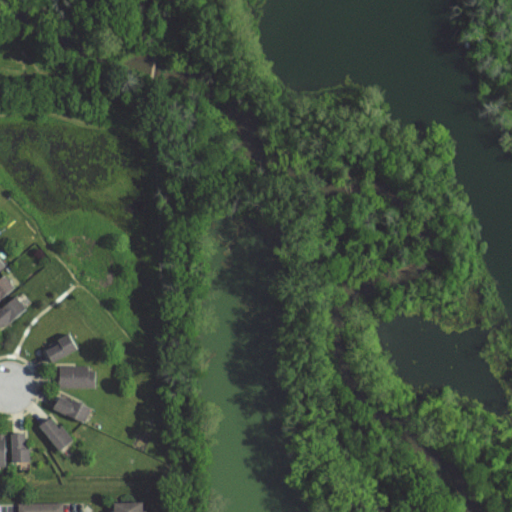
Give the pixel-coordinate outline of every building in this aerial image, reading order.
[(0,301),(0,278),(5,274),(17,288),(0,301)] [(3,328),(0,323),(0,307),(17,295),(28,309),(3,328)] [(46,349),(62,342),(60,336),(71,331),(83,349),(54,360),(46,349)] [(61,387),(61,365),(90,365),(90,369),(98,369),(98,388),(61,387)] [(88,425),(54,408),(59,400),(62,402),(65,397),(76,402),(77,398),(95,407),(88,425)] [(63,450),(42,423),(55,414),(66,425),(68,423),(79,438),(63,450)] [(0,467),(0,432),(8,432),(8,467),(0,467)] [(14,459),(13,433),(29,433),(29,444),(35,444),(35,459),(14,459)] [(18,511),(18,501),(63,501),(63,511),(18,511)] [(113,511),(113,510),(117,510),(117,502),(148,501),(148,508),(153,508),(153,511),(113,511)]
